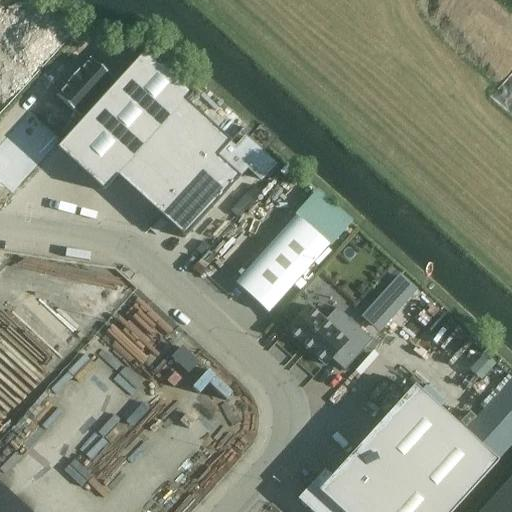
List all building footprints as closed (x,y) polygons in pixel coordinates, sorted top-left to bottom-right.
[(185,103),(186,103),(188,100),(141,57),(56,150),(104,193),(117,178),(185,103)] [(68,124),(101,89),(77,67),(44,102),(68,124)] [(230,144),(186,103),(185,103),(117,178),(161,219),(216,158),(230,144)] [(0,193),(3,196),(53,140),(22,113),(0,137),(0,193)] [(236,149),(230,144),(216,158),(239,178),(248,168),(265,184),(279,168),(245,138),(236,149)] [(216,158),(161,219),(184,239),(239,179),(239,178),(216,158)] [(252,200),(245,194),(229,212),(236,218),(252,200)] [(328,246),(295,217),(235,284),(267,314),(328,246)] [(383,331),(422,287),(405,271),(365,315),(383,331)] [(372,341),(336,309),(324,322),(308,307),(286,331),(325,366),(331,360),(344,372),(372,341)] [(446,310),(429,334),(442,344),(459,319),(446,310)] [(0,343),(0,405),(11,417),(43,384),(0,343)] [(511,411),(511,380),(497,402),(511,411)] [(207,413),(224,394),(212,383),(195,403),(207,413)] [(452,511),(497,463),(414,387),(331,479),(323,472),(297,501),(308,511),(452,511)] [(511,511),(511,477),(480,511),(511,511)]
